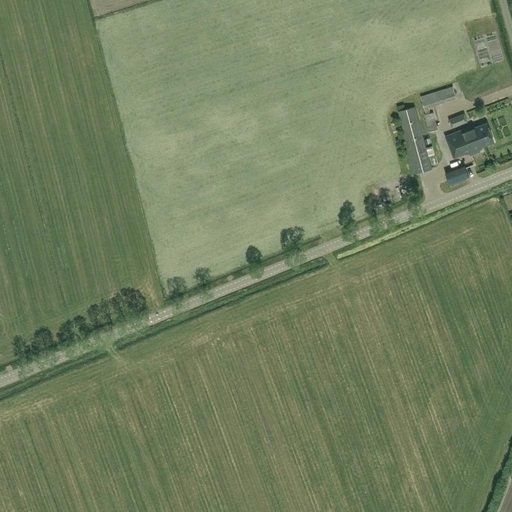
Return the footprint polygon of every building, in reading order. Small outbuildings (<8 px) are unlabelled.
[(478,65),(490,62),(490,63),(502,60),(494,33),(471,39),(478,65)] [(428,107),(456,98),(452,86),(420,96),(425,114),(424,114),(429,132),(438,130),(433,112),(429,113),(428,107)] [(414,107),(406,109),(404,103),(396,105),(398,111),(398,112),(414,173),(431,169),(414,107)] [(468,121),(465,113),(449,120),(452,127),(468,121)] [(467,129),(446,137),(454,157),(465,153),(466,155),(469,154),(470,157),(480,152),(479,150),(489,146),(488,144),(493,142),(486,124),(468,131),(467,129)] [(464,165),(444,173),(449,185),(469,177),(464,165)]
